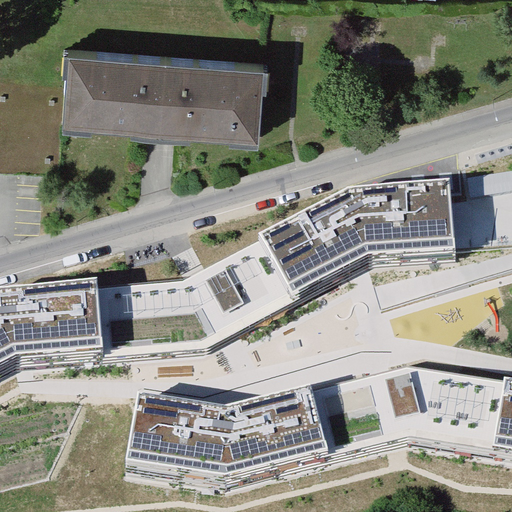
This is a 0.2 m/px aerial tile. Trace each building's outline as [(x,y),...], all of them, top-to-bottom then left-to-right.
[(260,65),(60,51),(55,122),(255,136),(260,65)] [(351,206),(263,256),(293,310),(368,268),(455,262),(451,199),(351,206)] [(187,298),(102,305),(105,363),(203,357),(293,310),(263,256),(187,298)] [(2,311),(0,311),(0,378),(15,370),(105,363),(102,305),(2,311)] [(409,373),(311,399),(327,471),(411,450),(491,464),(505,390),(409,373)] [(511,390),(505,390),(491,464),(511,467),(511,390)] [(228,420),(140,405),(127,476),(226,493),(327,471),(311,399),(228,420)]
